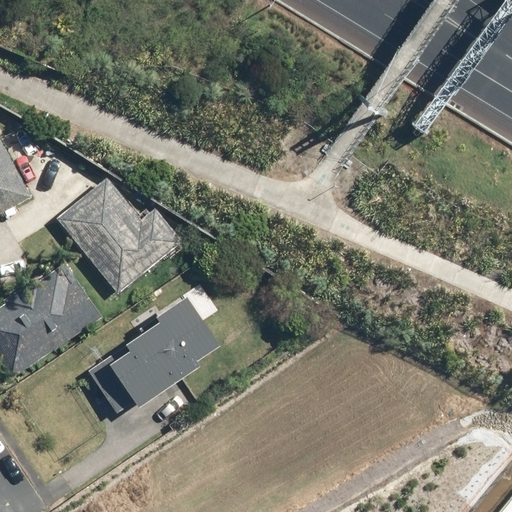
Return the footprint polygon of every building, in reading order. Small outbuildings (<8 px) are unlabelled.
[(0,208),(36,188),(0,126),(0,208)] [(21,126),(8,138),(28,159),(40,148),(21,126)] [(50,140),(39,154),(58,171),(70,157),(50,140)] [(113,171),(61,214),(122,288),(186,235),(159,202),(146,212),(113,171)] [(0,302),(0,353),(17,376),(108,307),(70,256),(43,277),(37,269),(5,293),(12,302),(4,308),(0,302)] [(199,288),(115,351),(150,397),(206,355),(204,353),(229,335),(210,310),(214,307),(199,288)]
